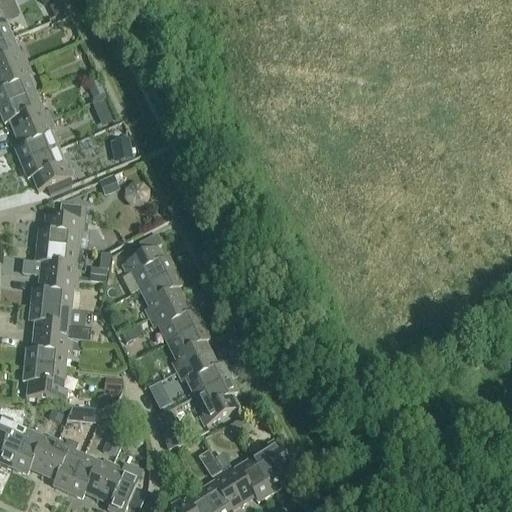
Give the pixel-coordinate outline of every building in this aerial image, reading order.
[(0,46),(12,42),(4,23),(8,22),(4,12),(0,13),(0,46)] [(0,78),(27,68),(23,58),(19,60),(12,42),(0,46),(0,78)] [(0,111),(35,97),(27,79),(31,77),(27,68),(0,78),(0,111)] [(86,87),(92,101),(104,96),(98,82),(86,87)] [(14,138),(50,123),(46,114),(43,115),(35,97),(0,111),(0,117),(4,127),(9,125),(14,138)] [(92,108),(97,119),(108,114),(103,103),(92,108)] [(21,168),(58,153),(50,134),(54,133),(50,123),(14,138),(20,151),(15,153),(21,168)] [(134,162),(129,141),(111,145),(115,165),(134,162)] [(58,153),(21,168),(27,183),(32,181),(38,194),(56,186),(58,192),(69,187),(67,182),(73,179),(69,169),(66,171),(58,153)] [(117,192),(111,178),(96,184),(102,198),(117,192)] [(56,220),(45,219),(44,234),(38,233),(37,249),(77,253),(79,234),(83,234),(84,223),(85,209),(58,206),(56,220)] [(39,280),(78,284),(79,273),(75,273),(77,253),(37,249),(35,265),(40,266),(39,280)] [(139,293),(175,275),(168,261),(163,263),(156,250),(122,268),(127,277),(130,276),(139,293)] [(107,272),(88,271),(87,284),(106,286),(107,272)] [(149,322),(184,304),(177,292),(182,289),(175,275),(139,293),(148,311),(145,313),(149,322)] [(32,293),(30,309),(70,313),(78,314),(80,295),(72,294),(73,293),(76,294),(78,284),(39,280),(38,294),(32,293)] [(167,347),(202,328),(195,314),(190,317),(184,304),(149,322),(154,331),(158,329),(167,347)] [(33,340),(76,344),(76,342),(90,344),(92,330),(76,329),(78,314),(70,313),(30,309),(29,325),(34,326),(33,340)] [(177,375),(211,358),(205,345),(210,343),(202,328),(167,347),(176,364),(172,366),(177,375)] [(81,345),(76,344),(33,340),(31,353),(26,353),(24,369),(64,373),(66,353),(70,354),(70,352),(80,353),(81,345)] [(194,400),(229,382),(222,368),(217,370),(211,358),(177,375),(181,384),(185,383),(194,400)] [(62,393),(64,373),(24,369),(22,385),(28,386),(26,400),(65,404),(66,393),(62,393)] [(229,382),(194,400),(203,418),(199,420),(204,429),(238,412),(232,399),(237,396),(229,382)] [(158,386),(147,392),(152,402),(164,396),(158,386)] [(95,426),(96,412),(72,409),(67,422),(95,426)] [(0,465),(12,471),(28,435),(10,427),(12,423),(2,419),(0,422),(0,465)] [(124,436),(112,430),(102,453),(115,458),(124,436)] [(42,478),(57,443),(48,439),(46,443),(28,435),(12,471),(27,478),(29,473),(42,478)] [(67,495),(83,459),(74,455),(78,447),(69,443),(67,447),(57,443),(42,478),(54,484),(52,489),(67,495)] [(250,463),(271,497),(285,488),(282,484),(294,476),(274,443),(265,449),(267,452),(250,463)] [(229,469),(221,457),(214,461),(221,473),(229,469)] [(84,497),(97,503),(112,467),(103,463),(101,467),(83,459),(67,495),(82,502),(84,497)] [(257,505),(271,497),(250,463),(233,474),(231,470),(222,476),(243,508),(254,501),(257,505)] [(112,467),(97,503),(109,508),(107,511),(125,511),(139,483),(120,475),(122,471),(112,467)] [(236,511),(243,508),(222,476),(214,481),(216,484),(199,495),(209,511),(236,511)] [(209,511),(199,495),(182,505),(180,502),(171,508),(173,511),(209,511)]
